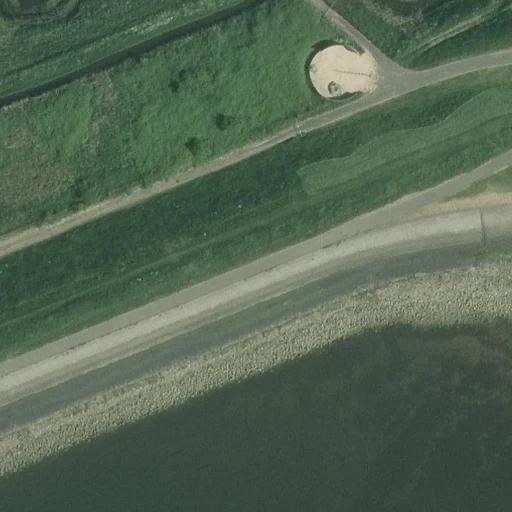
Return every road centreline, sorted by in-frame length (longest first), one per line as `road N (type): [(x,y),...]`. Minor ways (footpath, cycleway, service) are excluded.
road 1 (track): [(0,254),(303,132)]
road 2 (unclassified): [(303,132),(369,102),(511,61)]
